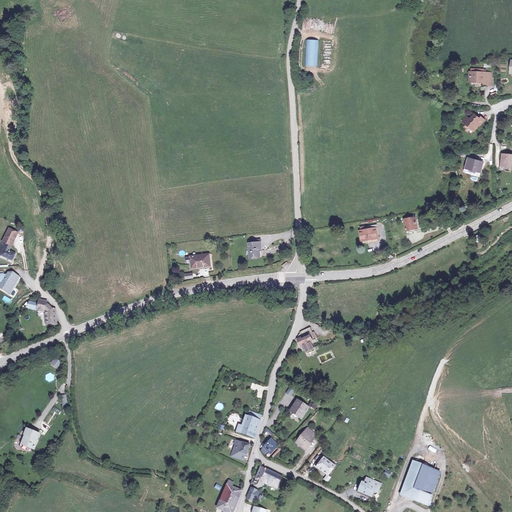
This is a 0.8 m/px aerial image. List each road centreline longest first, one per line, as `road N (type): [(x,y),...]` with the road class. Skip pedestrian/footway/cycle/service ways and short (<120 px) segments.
road 1 (track): [(166,295),(137,157),(142,111),(71,30)]
road 2 (residential): [(297,0),(288,55),(297,277)]
road 3 (secondary): [(67,334),(166,295),(297,277)]
road 4 (track): [(35,285),(49,239),(39,185),(11,151),(17,102),(0,79)]
road 5 (secondary): [(305,277),(382,269),(511,204)]
road 6 (tertiary): [(305,277),(253,457)]
road 7 (track): [(398,507),(417,449),(443,465),(428,511)]
road 8 (residential): [(253,457),(360,511)]
